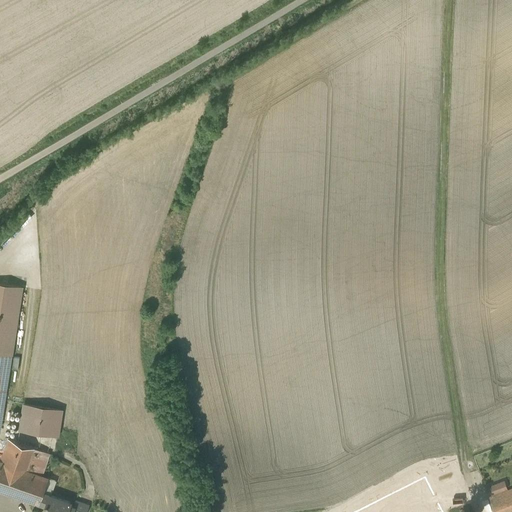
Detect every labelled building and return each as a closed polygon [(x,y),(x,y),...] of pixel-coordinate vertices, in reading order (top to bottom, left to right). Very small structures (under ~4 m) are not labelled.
[(24,286),(0,282),(0,352),(13,355),(24,286)] [(13,355),(0,352),(0,432),(13,355)] [(24,403),(20,428),(59,434),(62,409),(24,403)] [(50,453),(9,439),(1,461),(0,460),(0,489),(39,503),(40,503),(39,503),(43,492),(48,478),(42,476),(50,453)] [(491,487),(486,488),(489,496),(494,494),(491,487)] [(511,489),(489,498),(494,511),(504,511),(511,509),(511,489)] [(71,502),(43,492),(39,503),(40,503),(46,505),(43,511),(67,511),(70,505),(71,502)]
